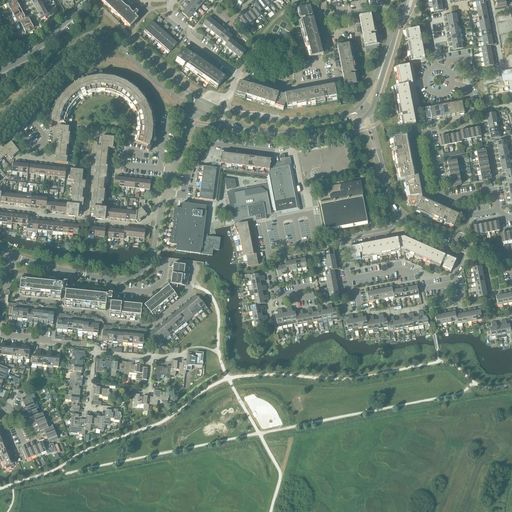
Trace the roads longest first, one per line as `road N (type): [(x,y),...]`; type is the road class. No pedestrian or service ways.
road 1 (residential): [(166,259),(191,263),(190,293),(150,325),(21,299),(2,282)]
road 2 (residential): [(166,191),(184,192),(189,170),(213,143),(291,150),(310,213)]
road 3 (secondary): [(201,100),(107,32),(82,37),(40,82)]
road 4 (secondary): [(40,82),(84,44),(104,40),(196,108)]
road 5 (secondary): [(196,108),(278,131),(359,120)]
road 6 (residential): [(294,87),(236,72),(188,35),(164,7),(170,0)]
road 7 (secondary): [(358,108),(290,121),(201,100)]
